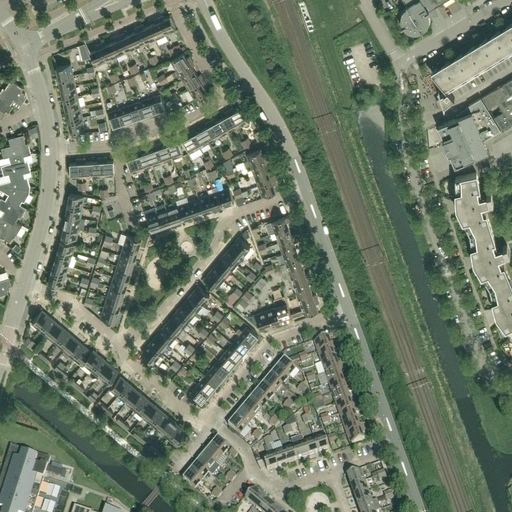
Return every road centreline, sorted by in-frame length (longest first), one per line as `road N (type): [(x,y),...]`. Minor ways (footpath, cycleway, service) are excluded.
road 1 (residential): [(511,400),(466,332),(418,205),(401,65)]
road 2 (residential): [(49,149),(112,145),(164,119),(183,123),(225,98),(178,14)]
road 3 (residential): [(120,344),(153,321),(216,244),(228,217),(306,189)]
road 4 (residential): [(306,189),(204,0)]
road 5 (residential): [(209,421),(265,342),(348,312)]
road 6 (residential): [(398,450),(348,312)]
road 7 (tertiary): [(26,280),(47,200),(49,149)]
road 8 (residential): [(348,312),(306,189)]
road 9 (residential): [(401,65),(509,0)]
road 10 (residential): [(209,421),(188,414),(126,362),(120,344)]
